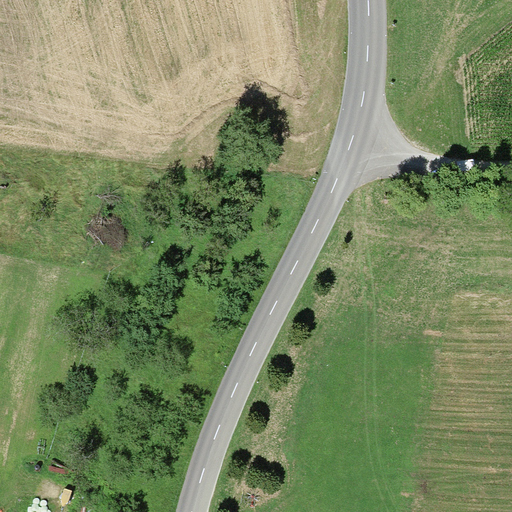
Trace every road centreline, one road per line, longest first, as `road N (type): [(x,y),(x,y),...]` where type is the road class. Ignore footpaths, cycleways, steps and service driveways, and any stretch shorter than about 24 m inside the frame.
road 1 (secondary): [(192,511),(234,384),(348,156),(365,92),(371,0)]
road 2 (track): [(348,156),(511,169)]
